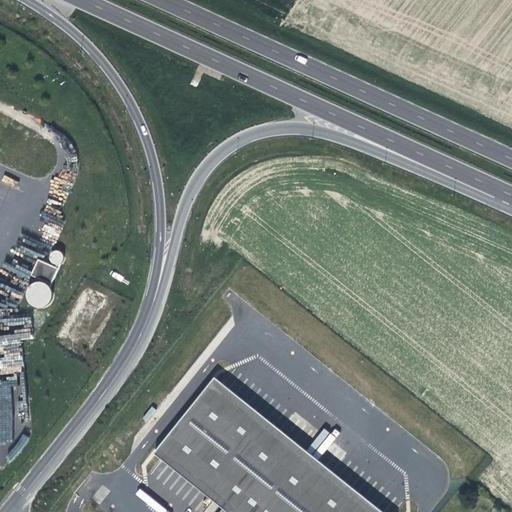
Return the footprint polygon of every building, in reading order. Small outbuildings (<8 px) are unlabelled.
[(62,264),(63,261),(63,258),(62,256),(60,254),(58,253),(55,253),(52,254),(50,256),(49,258),(49,261),(50,264),(52,266),(55,267),(58,267),(60,266),(62,264)] [(30,277),(50,286),(57,271),(37,262),(30,277)] [(52,302),(53,297),(52,292),(49,288),(44,285),(39,284),(34,285),(30,288),(27,292),(26,297),(27,302),(30,306),(34,309),(39,310),(44,309),(49,306),(52,302)] [(371,511),(217,387),(221,382),(215,377),(154,453),(160,458),(165,453),(228,503),(223,508),(220,511),(371,511)] [(371,511),(383,511),(221,382),(217,387),(371,511)] [(152,406),(147,412),(151,415),(156,410),(152,406)] [(151,415),(147,412),(142,418),(146,421),(151,415)] [(228,503),(165,453),(160,458),(223,508),(228,503)]
